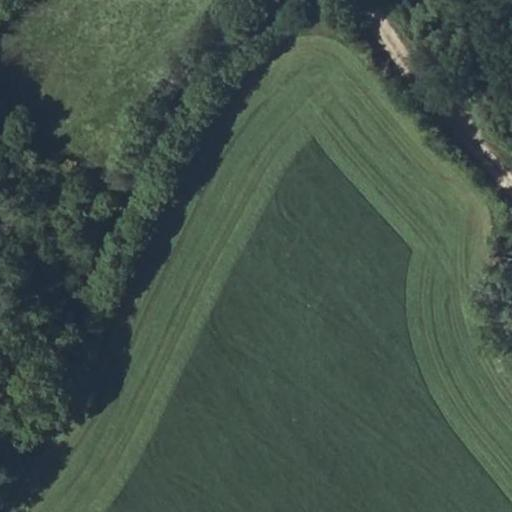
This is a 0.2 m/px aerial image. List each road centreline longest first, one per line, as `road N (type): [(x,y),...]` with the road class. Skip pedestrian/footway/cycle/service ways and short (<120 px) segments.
road 1 (track): [(297,0),(280,8),(205,90),(133,188),(84,314),(0,463)]
road 2 (track): [(511,182),(425,95),(370,0)]
